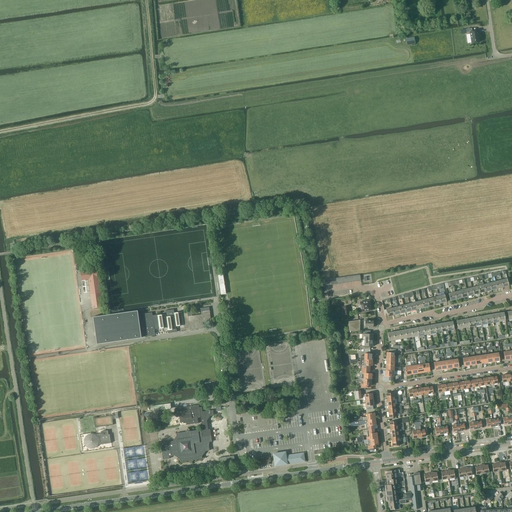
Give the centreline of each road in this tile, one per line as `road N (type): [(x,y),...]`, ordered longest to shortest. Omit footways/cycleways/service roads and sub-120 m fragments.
road 1 (tertiary): [(37,511),(375,462)]
road 2 (track): [(0,132),(153,100),(146,0)]
road 3 (unclassified): [(35,511),(0,282)]
road 4 (residential): [(378,388),(511,367)]
road 5 (residential): [(385,323),(511,294)]
road 6 (tertiary): [(386,460),(511,442)]
